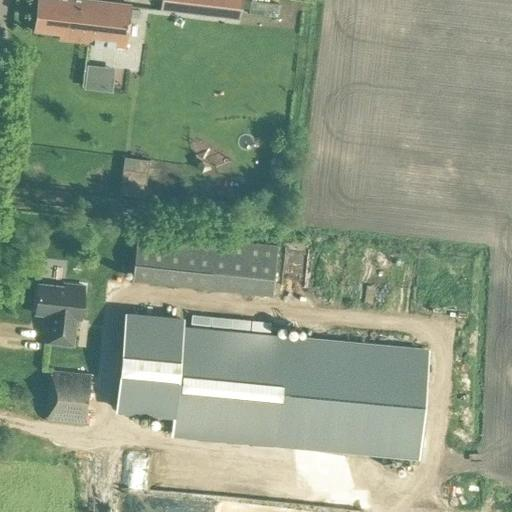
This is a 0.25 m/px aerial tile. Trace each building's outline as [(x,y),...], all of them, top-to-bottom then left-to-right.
[(68,41),(125,48),(130,5),(90,0),(59,0),(60,1),(50,0),(38,0),(34,31),(60,34),(59,38),(69,39),(68,41)] [(168,0),(168,9),(228,17),(229,0),(168,0)] [(86,64),(83,89),(111,92),(114,68),(86,64)] [(119,131),(117,147),(133,149),(135,133),(119,131)] [(143,197),(148,160),(124,157),(119,193),(143,197)] [(276,245),(138,230),(132,278),(272,294),(276,245)] [(36,284),(33,314),(48,316),(46,342),(72,345),(74,318),(79,319),(82,286),(63,284),(62,287),(36,284)] [(125,314),(115,409),(173,414),(171,433),(416,458),(427,353),(183,329),(183,321),(125,314)] [(100,367),(51,362),(45,419),(94,424),(100,367)] [(167,500),(167,494),(124,492),(123,511),(179,511),(180,500),(167,500)]
